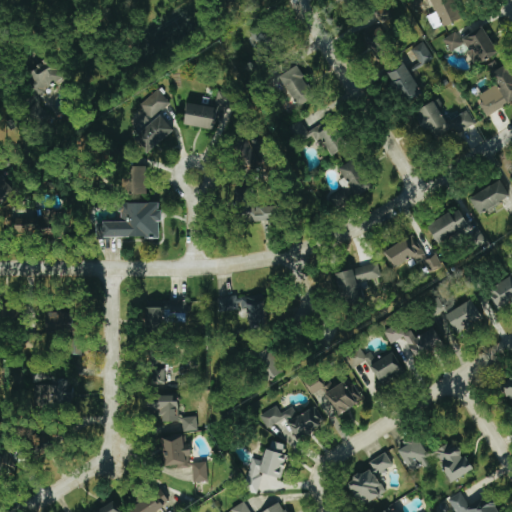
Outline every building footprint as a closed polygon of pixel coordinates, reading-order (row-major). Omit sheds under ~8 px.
[(432,0),(438,12),(428,16),(435,30),(462,17),(454,0),(432,0)] [(250,29),(258,54),(276,48),(269,24),(250,29)] [(463,39),(458,31),(444,39),(451,52),(460,47),(464,55),(469,52),(476,66),(500,53),(485,26),(463,39)] [(371,43),(382,54),(388,47),(377,37),(371,43)] [(422,64),(434,57),(424,42),(412,49),(422,64)] [(68,75),(49,56),(28,77),(43,93),(56,81),(59,84),(68,75)] [(391,71),(402,101),(421,95),(410,64),(391,71)] [(488,115),(511,102),(511,69),(509,65),(494,72),(500,83),(478,96),(488,115)] [(286,85),(301,107),(317,96),(302,74),(286,85)] [(141,104),(153,118),(171,103),(160,89),(141,104)] [(232,94),(219,91),(215,107),(228,110),(232,94)] [(468,110),(447,122),(435,101),(420,110),(437,139),(453,130),(456,135),(476,124),(468,110)] [(216,129),(219,107),(188,104),(186,125),(216,129)] [(176,130),(162,114),(135,138),(149,154),(176,130)] [(308,132),(303,121),(291,127),(299,143),(315,136),(318,143),(325,140),(332,155),(346,149),(334,121),(308,132)] [(357,191),(371,180),(355,158),(341,169),(350,180),(349,181),(357,191)] [(148,166),(125,167),(125,194),(149,194),(148,166)] [(0,199),(9,199),(9,176),(0,176),(0,199)] [(511,197),(502,180),(471,197),(481,214),(511,197)] [(105,237),(161,237),(161,203),(122,203),(122,221),(105,221),(105,237)] [(251,207),(252,221),(280,220),(279,205),(251,207)] [(430,227),(442,244),(471,224),(459,207),(430,227)] [(48,214),(16,215),(17,231),(49,230),(48,214)] [(471,236),(480,248),(489,241),(479,229),(471,236)] [(425,256),(416,236),(386,250),(395,270),(425,256)] [(443,268),(438,255),(425,260),(429,273),(443,268)] [(336,274),(343,300),(371,293),(367,281),(382,277),(379,263),(336,274)] [(500,309),(511,303),(511,278),(490,288),(500,309)] [(269,297),(219,297),(220,312),(251,311),(251,328),(269,328),(269,297)] [(484,321),(475,300),(448,313),(457,333),(484,321)] [(148,308),(148,328),(187,327),(187,301),(166,302),(166,307),(148,308)] [(47,313),(48,331),(76,330),(75,311),(47,313)] [(385,331),(392,344),(405,337),(417,360),(445,346),(436,327),(414,339),(404,321),(385,331)] [(256,357),(271,381),(286,371),(271,348),(256,357)] [(367,360),(371,366),(378,361),(371,352),(366,355),(361,348),(348,356),(356,367),(367,360)] [(407,370),(404,365),(403,366),(396,353),(372,365),(381,383),(407,370)] [(155,368),(155,382),(166,382),(166,369),(155,368)] [(41,407),(75,406),(73,375),(39,377),(41,407)] [(323,409),(333,403),(326,393),(337,387),(334,382),(325,387),(320,378),(309,384),(323,409)] [(511,378),(503,384),(511,397),(511,378)] [(328,392),(340,414),(362,403),(350,380),(328,392)] [(178,395),(158,395),(159,422),(179,421),(178,395)] [(316,407),(299,416),(294,407),(282,413),(278,406),(261,415),(268,429),(288,419),(298,438),(325,425),(316,407)] [(184,431),(198,431),(198,417),(183,417),(184,431)] [(187,454),(184,434),(163,437),(168,467),(189,464),(187,454)] [(412,473),(423,467),(426,472),(435,467),(417,435),(404,442),(407,446),(399,451),(412,473)] [(254,459),(246,491),(259,494),(264,474),(283,479),(289,454),(284,453),(286,444),(270,440),(265,462),(254,459)] [(475,470),(458,440),(435,452),(452,483),(475,470)] [(377,474),(394,466),(387,453),(370,461),(377,474)] [(194,463),(195,482),(209,482),(208,462),(194,463)] [(387,493),(373,469),(350,481),(363,506),(387,493)] [(156,511),(171,502),(161,489),(128,511),(156,511)] [(500,511),(492,496),(470,507),(463,492),(450,499),(456,511),(500,511)] [(121,511),(114,502),(98,511),(121,511)] [(288,511),(283,502),(264,511),(251,511),(246,502),(232,510),(233,511),(288,511)]
